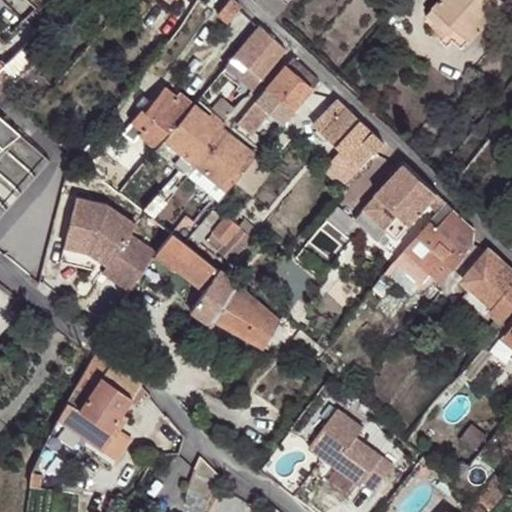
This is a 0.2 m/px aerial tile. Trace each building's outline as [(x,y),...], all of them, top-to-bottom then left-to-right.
[(221,24),(239,7),(232,0),(216,0),(207,10),(221,24)] [(254,0),(275,20),(287,6),(281,0),(254,0)] [(499,9),(504,5),(498,0),(442,0),(432,11),(467,42),(499,9)] [(511,0),(507,0),(504,5),(499,9),(511,21),(511,0)] [(467,42),(432,11),(425,18),(460,49),(467,42)] [(262,78),(285,50),(259,26),(235,56),(262,78)] [(18,55),(5,67),(14,77),(18,82),(42,57),(30,44),(18,55)] [(0,63),(0,64),(5,67),(18,55),(13,51),(0,63)] [(253,88),(262,78),(235,56),(227,67),(248,85),(253,88)] [(293,57),(284,67),(306,86),(313,78),(293,57)] [(0,71),(0,90),(14,77),(5,67),(0,71)] [(268,87),(295,112),(312,91),(306,86),(284,67),(268,87)] [(306,86),(312,91),(319,83),(313,78),(306,86)] [(230,106),(236,109),(253,88),(248,85),(230,106)] [(255,102),(283,126),(295,112),(268,87),(255,102)] [(149,127),(167,141),(194,107),(180,94),(177,98),(166,89),(157,100),(150,109),(146,105),(140,114),(151,124),(149,127)] [(150,109),(157,100),(148,93),(141,101),(146,105),(150,109)] [(201,96),(198,103),(214,114),(216,110),(201,96)] [(323,135),(347,108),(337,99),(314,127),(323,135)] [(223,122),(224,123),(236,109),(230,106),(225,100),(216,110),(214,114),(223,122)] [(240,119),(267,144),(283,126),(255,102),(240,119)] [(167,141),(196,166),(224,132),(194,107),(167,141)] [(360,169),(375,151),(365,141),(372,133),(347,108),(323,135),(360,169)] [(167,141),(149,127),(151,124),(140,114),(133,123),(135,125),(144,133),(141,136),(159,151),(167,141)] [(0,148),(19,134),(0,117),(0,148)] [(254,148),(260,153),(267,144),(240,119),(233,130),(254,148)] [(141,136),(144,133),(135,125),(130,132),(138,139),(141,136)] [(221,188),(226,192),(241,175),(255,160),(250,154),(224,132),(196,166),(221,188)] [(75,133),(70,139),(74,142),(78,137),(75,133)] [(0,215),(48,160),(19,134),(0,148),(0,215)] [(196,166),(167,141),(159,151),(189,176),(190,175),(196,166)] [(250,154),(255,160),(260,153),(254,148),(250,154)] [(328,169),(337,176),(344,167),(338,159),(328,169)] [(255,160),(241,175),(254,185),(268,169),(255,160)] [(437,195),(406,165),(380,197),(410,227),(437,195)] [(214,196),(221,188),(196,166),(190,175),(214,196)] [(123,193),(155,219),(173,196),(163,189),(153,199),(132,183),(123,193)] [(213,201),(219,204),(226,192),(221,188),(214,196),(211,200),(213,201)] [(448,205),(437,195),(410,227),(420,237),(432,224),(448,205)] [(77,197),(66,239),(90,246),(110,261),(101,272),(126,291),(148,262),(154,253),(129,234),(135,226),(107,206),(77,197)] [(410,227),(380,197),(366,210),(367,210),(389,232),(399,240),(406,246),(409,249),(420,237),(410,227)] [(202,223),(212,213),(219,204),(213,201),(195,223),(199,227),(202,223)] [(471,228),(455,213),(448,205),(432,224),(420,237),(409,249),(406,252),(444,285),(458,267),(464,257),(470,251),(471,228)] [(191,238),(198,243),(219,220),(212,213),(202,223),(199,227),(191,238)] [(185,245),(191,238),(199,227),(195,223),(186,217),(171,233),(185,245)] [(226,243),(237,228),(226,218),(214,234),(226,243)] [(250,241),(237,228),(226,243),(218,251),(231,261),(250,241)] [(399,240),(389,232),(382,241),(391,248),(399,240)] [(212,269),(185,245),(171,233),(160,245),(157,252),(170,264),(198,286),(208,275),(212,269)] [(59,260),(101,272),(110,261),(90,246),(66,239),(59,260)] [(503,327),(511,314),(511,272),(491,251),(457,291),(503,327)] [(170,264),(157,252),(148,262),(164,273),(170,264)] [(444,285),(406,252),(399,261),(436,294),(439,290),(438,289),(444,285)] [(212,278),(218,272),(212,269),(208,275),(212,278)] [(215,320),(235,285),(218,272),(212,278),(190,310),(212,326),(215,320)] [(263,348),(279,321),(235,285),(215,320),(263,348)] [(490,342),(503,327),(457,291),(444,306),(482,335),(490,342)] [(285,333),(290,325),(282,317),(279,321),(263,348),(269,351),(272,355),(285,333)] [(285,333),(317,361),(323,354),(290,325),(285,333)] [(511,328),(501,342),(511,350),(511,359),(511,360),(511,328)] [(456,368),(464,375),(483,351),(474,345),(456,368)] [(483,351),(488,355),(494,349),(488,345),(483,351)] [(464,375),(462,377),(470,386),(491,358),(488,355),(483,351),(464,375)] [(126,409),(141,385),(99,354),(90,366),(64,416),(73,423),(69,427),(105,451),(120,432),(130,418),(123,413),(126,409)] [(338,410),(309,448),(359,487),(362,483),(374,492),(392,468),(355,440),(363,430),(338,410)] [(120,432),(105,451),(118,460),(132,440),(120,432)] [(55,460),(42,452),(35,463),(35,469),(47,475),(55,460)] [(450,478),(457,485),(472,467),(463,461),(450,478)] [(210,511),(223,485),(197,464),(187,490),(185,502),(186,511),(210,511)] [(485,511),(492,511),(510,492),(497,481),(477,504),(485,511)]
